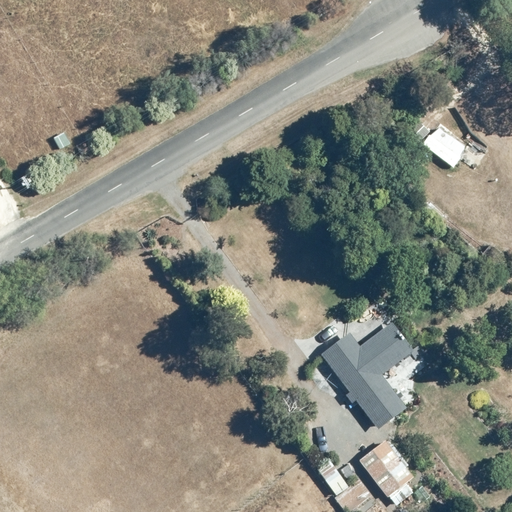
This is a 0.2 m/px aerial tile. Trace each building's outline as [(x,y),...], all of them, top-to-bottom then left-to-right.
[(498,117),(473,88),(453,105),(477,134),(498,117)] [(407,353),(387,326),(355,350),(345,336),(318,356),(374,430),(402,409),(377,376),(407,353)] [(410,478),(385,445),(359,465),(384,498),(410,478)] [(333,499),(348,489),(330,462),(314,472),(333,499)] [(364,511),(348,489),(333,499),(341,511),(364,511)]
